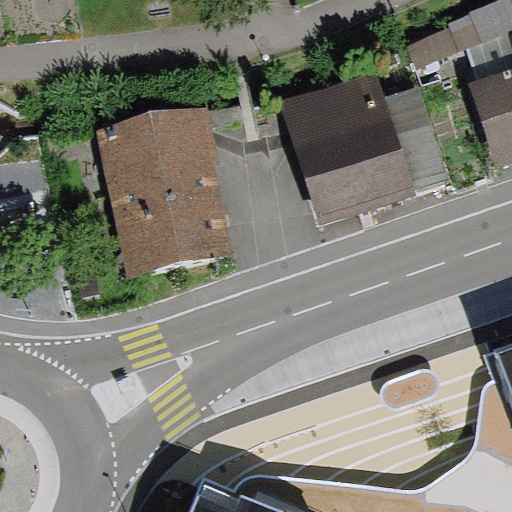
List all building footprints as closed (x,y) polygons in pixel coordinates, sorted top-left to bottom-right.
[(497,170),(511,164),(511,35),(511,36),(511,38),(511,67),(465,86),(497,170)] [(321,225),(451,179),(418,87),(390,97),(380,67),(277,103),(321,225)] [(124,269),(226,251),(201,109),(99,127),(124,269)] [(511,345),(487,354),(496,381),(493,384),(486,389),(481,399),(480,433),(475,449),(484,449),(511,461),(511,345)] [(420,373),(388,383),(384,387),(382,392),(383,400),(386,406),(392,409),(400,408),(429,399),(436,395),(438,389),(439,381),(433,373),(427,371),(420,373)] [(469,460),(424,492),(422,503),(466,509),(474,511),(511,511),(511,461),(484,449),(475,449),(469,460)] [(233,493),(205,484),(193,511),(474,511),(466,509),(422,503),(424,492),(266,476),(253,477),(242,482),(233,493)]
